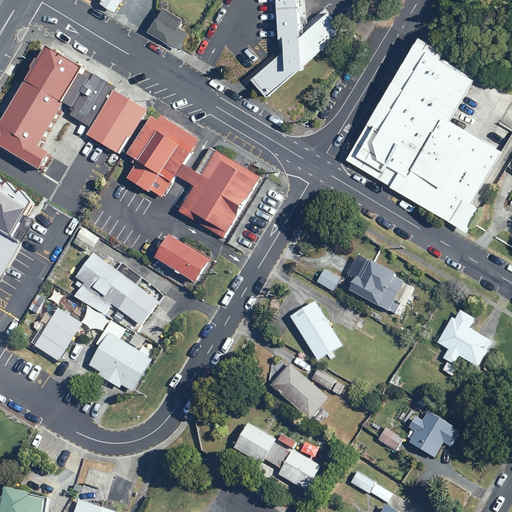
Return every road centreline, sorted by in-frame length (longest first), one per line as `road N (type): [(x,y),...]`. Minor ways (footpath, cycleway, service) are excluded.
road 1 (residential): [(0,379),(99,441),(154,431),(317,166)]
road 2 (residential): [(35,0),(317,166)]
road 3 (residential): [(317,166),(511,283)]
road 4 (residential): [(317,166),(420,0)]
